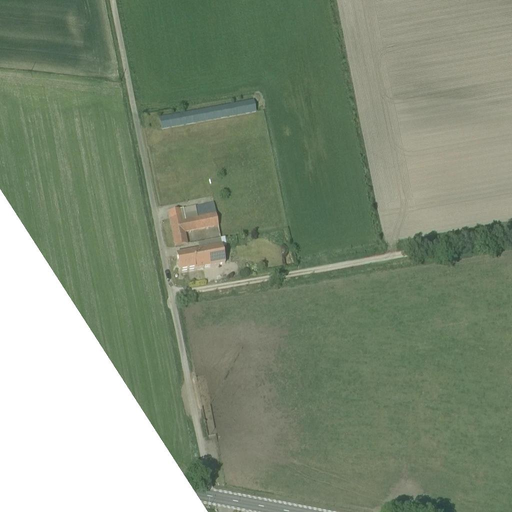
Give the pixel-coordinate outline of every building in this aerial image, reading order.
[(161,131),(256,114),(254,102),(159,119),(161,131)] [(203,126),(188,128),(189,137),(205,135),(203,126)] [(208,130),(210,136),(220,132),(218,126),(208,130)] [(205,163),(170,169),(173,182),(188,179),(187,174),(206,170),(205,163)] [(185,234),(218,227),(213,204),(168,213),(175,248),(187,246),(185,234)] [(179,272),(225,264),(221,248),(226,247),(224,239),(198,244),(199,251),(176,255),(179,272)]
